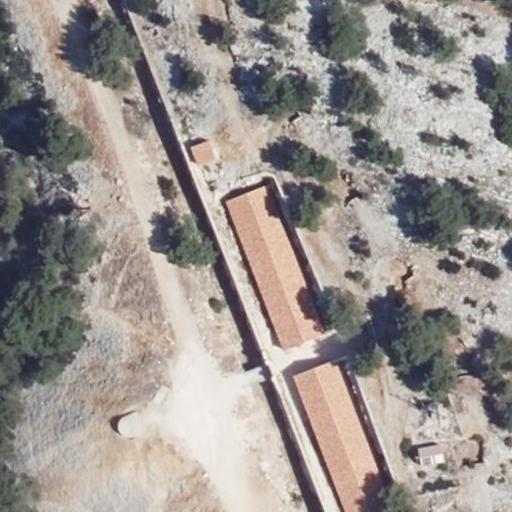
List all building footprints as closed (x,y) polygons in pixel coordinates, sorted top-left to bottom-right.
[(206,139),(189,146),(196,164),(213,158),(206,139)] [(267,186),(227,201),(282,349),(322,334),(267,186)] [(333,360),(292,376),(342,511),(380,511),(388,509),(333,360)] [(127,439),(134,438),(146,430),(135,412),(124,418),(119,422),(118,429),(121,436),(127,439)] [(440,444),(416,446),(417,465),(442,462),(440,444)]
